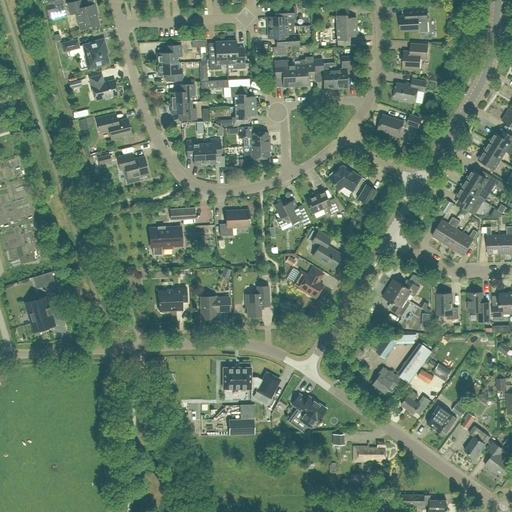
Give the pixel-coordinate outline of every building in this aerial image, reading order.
[(99,24),(95,11),(96,11),(95,4),(84,7),(82,0),(78,0),(67,3),(69,15),(75,13),(79,29),(99,24)] [(53,4),(46,6),(48,14),(55,12),(53,4)] [(285,7),(283,7),(274,8),(275,16),(267,17),(268,28),(294,26),(293,21),(291,21),(291,14),(296,13),(296,6),(285,7)] [(336,28),(356,27),(356,17),(348,17),(348,8),(335,9),(336,28)] [(427,19),(427,8),(413,9),(414,15),(400,16),(400,31),(419,30),(419,20),(427,19)] [(294,26),(268,28),(268,38),(272,38),(276,38),(276,42),(276,46),(277,46),(277,47),(281,47),(285,46),(292,46),(299,45),(298,40),(298,34),(296,35),(294,35),(294,26)] [(356,27),(336,28),(336,33),(334,33),(334,40),(337,40),(337,46),(350,46),(349,37),(357,36),(356,27)] [(79,46),(77,39),(61,43),(63,52),(67,51),(67,49),(79,46)] [(82,45),(86,59),(89,68),(108,63),(105,49),(106,48),(103,39),(89,42),(89,43),(82,45)] [(226,64),(233,63),(233,68),(245,68),(244,54),(237,55),(236,40),(225,41),(226,64)] [(226,64),(225,41),(214,41),(215,56),(208,56),(209,70),(221,69),(220,64),(226,64)] [(427,59),(428,44),(412,44),(412,51),(403,51),(403,58),(402,58),(401,59),(400,60),(401,61),(401,62),(403,62),(402,69),(420,70),(421,58),(427,59)] [(178,63),(177,56),(181,56),(181,45),(163,46),(164,53),(156,53),(157,64),(178,63)] [(334,69),(335,88),(347,87),(346,71),(354,71),(353,56),(341,57),(341,69),(334,69)] [(307,85),(306,69),(313,69),(312,57),(305,57),(305,59),(299,60),(299,65),(294,65),(295,86),(307,85)] [(295,86),(294,65),(288,65),(288,60),(274,61),(275,75),(282,75),(283,87),(295,86)] [(314,73),(322,73),(323,89),(335,88),(334,69),(322,70),(322,60),(314,61),(314,73)] [(178,63),(157,64),(157,74),(165,74),(165,81),(183,80),(182,69),(178,69),(178,63)] [(118,95),(114,79),(103,82),(101,74),(89,77),(94,101),(105,98),(105,99),(110,98),(110,97),(118,95)] [(418,90),(424,91),(426,81),(413,79),(411,86),(397,83),(394,99),(415,103),(418,90)] [(80,86),(78,80),(69,82),(70,88),(80,86)] [(191,102),(191,95),(195,95),(194,84),(177,85),(177,92),(169,92),(170,103),(191,102)] [(234,107),(255,106),(254,96),(247,96),(246,87),(230,88),(231,97),(234,97),(234,107)] [(191,102),(170,103),(171,114),(178,113),(178,120),(196,119),(195,108),(191,108),(191,102)] [(255,106),(234,107),(235,117),(232,117),(232,126),(248,125),(248,116),(255,115),(255,106)] [(511,113),(507,111),(501,120),(511,127),(511,113)] [(100,133),(109,130),(111,138),(130,134),(127,119),(117,121),(115,113),(96,118),(100,133)] [(169,113),(160,115),(161,121),(171,118),(169,113)] [(384,133),(385,132),(398,137),(404,122),(383,114),(377,130),(379,130),(378,131),(378,133),(380,135),(381,136),(383,135),(384,133)] [(407,124),(419,128),(422,119),(410,115),(407,124)] [(212,127),(217,130),(217,136),(223,136),(222,127),(214,123),(212,127)] [(243,138),(244,138),(244,146),(250,146),(270,145),(269,139),(268,139),(268,132),(252,133),(251,126),(237,127),(238,134),(242,134),(243,138)] [(488,141),(497,147),(506,152),(511,155),(511,136),(501,129),(498,134),(494,132),(488,141)] [(203,144),(204,165),(215,164),(215,156),(221,156),(220,139),(210,139),(210,143),(203,144)] [(204,165),(203,144),(197,144),(196,140),(186,141),(186,158),(193,158),(194,165),(204,165)] [(483,150),(500,161),(506,152),(497,147),(488,141),(483,150)] [(269,150),(270,150),(270,145),(250,146),(251,154),(243,155),(244,159),(239,159),(239,167),(253,166),(253,159),(269,158),(269,150)] [(500,161),(483,150),(478,159),(495,170),(500,161)] [(132,153),(116,157),(119,170),(124,168),(127,178),(148,173),(144,157),(133,160),(132,153)] [(97,157),(99,164),(111,161),(109,154),(97,157)] [(343,186),(352,192),(361,177),(342,166),(327,177),(338,190),(343,186)] [(10,177),(20,175),(19,169),(9,170),(10,177)] [(471,169),(466,178),(490,193),(498,180),(483,171),(480,175),(471,169)] [(466,178),(461,187),(478,197),(484,202),(490,193),(466,178)] [(357,198),(367,205),(376,191),(366,185),(357,198)] [(461,187),(455,196),(459,198),(467,203),(464,209),(474,215),(483,201),(477,198),(478,197),(461,187)] [(339,211),(334,198),(328,201),(324,191),(305,200),(311,213),(325,207),(329,215),(339,211)] [(273,206),(279,218),(275,220),(279,227),(290,222),(291,224),(300,220),(303,226),(310,223),(301,205),(296,207),(293,200),(283,205),(281,202),(273,206)] [(447,213),(453,203),(447,200),(441,210),(447,213)] [(491,206),(496,209),(500,203),(495,200),(491,206)] [(498,210),(503,213),(506,207),(501,204),(498,210)] [(170,210),(170,219),(194,217),(193,208),(191,208),(179,209),(170,210)] [(249,219),(248,210),(225,211),(226,224),(219,224),(219,236),(232,235),(232,227),(248,226),(248,219),(249,219)] [(441,244),(457,219),(453,217),(448,224),(442,220),(432,236),(439,240),(437,242),(441,244)] [(453,248),(462,233),(456,229),(460,221),(457,219),(441,244),(445,246),(446,244),(453,248)] [(491,235),(491,227),(494,227),(494,220),(483,220),(483,227),(486,227),(487,233),(487,254),(488,254),(488,256),(492,256),(492,254),(500,253),(499,235),(491,235)] [(35,226),(26,226),(26,235),(35,235),(35,226)] [(499,235),(500,253),(507,253),(507,256),(511,255),(511,226),(506,226),(507,235),(499,235)] [(173,249),(173,246),(181,246),(180,227),(149,228),(150,247),(161,247),(161,249),(173,249)] [(305,238),(309,240),(315,232),(311,229),(305,238)] [(473,229),(469,237),(462,233),(453,248),(459,252),(458,254),(462,257),(463,255),(473,239),(477,232),(473,229)] [(312,256),(333,269),(341,255),(326,246),(330,239),(317,232),(311,242),(318,246),(312,256)] [(292,266),(295,260),(288,256),(285,262),(292,266)] [(227,278),(230,269),(224,267),(221,276),(227,278)] [(323,285),(318,282),(323,274),(312,267),(307,275),(306,274),(298,287),(315,298),(323,285)] [(44,286),(55,283),(55,282),(54,282),(51,271),(32,277),(33,279),(34,283),(42,281),(44,286)] [(388,288),(407,299),(410,294),(414,296),(420,287),(409,280),(405,286),(393,279),(388,288)] [(261,316),(260,309),(260,305),(269,305),(268,286),(256,286),(257,294),(245,294),(245,306),(247,306),(247,316),(261,316)] [(187,302),(186,287),(173,288),(173,290),(158,291),(159,302),(157,304),(157,309),(161,313),(167,313),(168,311),(181,310),(181,302),(187,302)] [(411,302),(407,299),(388,288),(382,297),(394,304),(391,310),(402,316),(411,302)] [(510,314),(509,291),(509,293),(498,293),(499,306),(492,306),(493,319),(504,319),(504,314),(510,314)] [(468,312),(478,312),(478,322),(490,321),(489,306),(483,307),(483,292),(468,293),(468,312)] [(459,319),(458,307),(452,307),(452,293),(437,294),(437,315),(446,315),(446,319),(459,319)] [(229,311),(228,297),(216,298),(216,296),(200,297),(201,319),(217,318),(217,312),(229,311)] [(28,314),(31,321),(33,331),(44,328),(46,328),(45,327),(54,325),(51,316),(53,316),(50,308),(49,309),(45,297),(35,300),(33,300),(33,301),(25,303),(28,314)] [(425,302),(422,307),(429,312),(431,310),(427,308),(429,304),(425,302)] [(421,327),(429,328),(431,314),(423,313),(421,327)] [(372,328),(388,330),(389,319),(373,317),(372,328)] [(397,341),(391,337),(388,335),(376,352),(385,358),(397,341)] [(409,383),(434,349),(424,341),(399,377),(409,383)] [(433,367),(436,362),(431,359),(428,364),(433,367)] [(448,377),(451,371),(439,363),(435,369),(448,377)] [(453,378),(461,384),(465,378),(469,381),(474,374),(462,366),(453,378)] [(385,392),(388,389),(392,392),(402,379),(389,370),(389,371),(383,367),(379,373),(381,374),(374,383),(385,392)] [(251,368),(223,368),(223,389),(251,389),(251,386),(256,386),(259,388),(257,391),(270,397),(279,380),(267,373),(263,381),(257,378),(251,378),(251,368)] [(430,384),(434,376),(421,369),(417,377),(430,384)] [(496,372),(496,378),(496,390),(506,390),(507,393),(508,413),(511,412),(511,386),(506,386),(506,378),(505,378),(505,372),(496,372)] [(420,414),(430,400),(423,396),(418,403),(414,400),(417,395),(411,390),(401,404),(415,413),(416,411),(420,414)] [(393,392),(383,399),(392,413),(402,406),(393,392)] [(300,407),(304,410),(299,418),(311,426),(317,419),(326,408),(309,396),(306,399),(299,394),(292,404),(299,409),(300,407)] [(461,417),(464,414),(466,410),(456,403),(451,410),(461,417)] [(243,405),(243,417),(253,417),(253,405),(243,405)] [(446,432),(454,422),(456,418),(450,414),(439,406),(437,408),(433,414),(427,422),(440,432),(442,429),(446,432)] [(467,412),(463,418),(465,420),(461,425),(467,429),(475,417),(467,412)] [(228,420),(229,435),(254,434),(253,419),(228,420)] [(485,442),(489,436),(474,425),(469,433),(474,437),(465,449),(475,457),(485,443),(485,442)] [(332,445),(344,445),(343,434),(332,434),(332,445)] [(382,459),(385,460),(385,442),(377,442),(377,447),(354,447),(353,461),(382,461),(382,459)] [(505,467),(509,461),(500,455),(503,449),(494,443),(487,452),(492,455),(485,465),(495,471),(502,475),(507,468),(505,467)] [(424,505),(424,494),(402,494),(401,505),(424,505)] [(447,501),(441,500),(430,500),(429,511),(447,511),(447,506),(447,501)]
